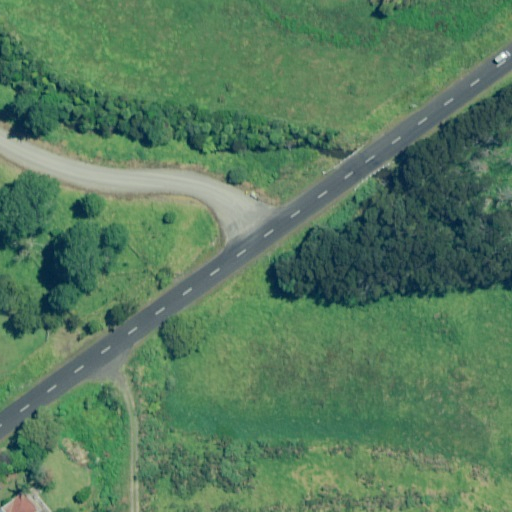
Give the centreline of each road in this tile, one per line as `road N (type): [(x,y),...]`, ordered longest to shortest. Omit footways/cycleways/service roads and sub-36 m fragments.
road 1 (tertiary): [(0,424),(266,229)]
road 2 (tertiary): [(266,229),(511,50)]
road 3 (residential): [(0,133),(50,163),(114,179),(184,178),(266,229)]
